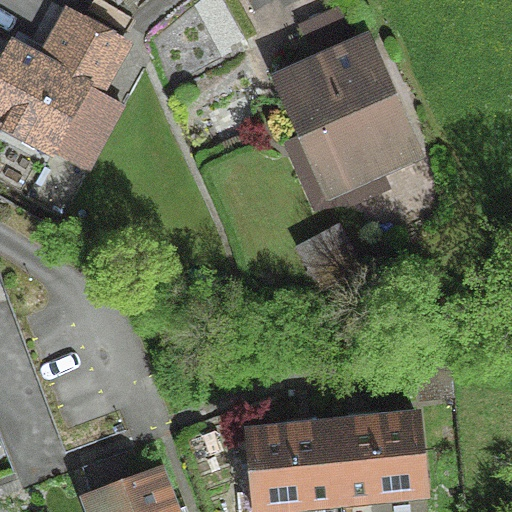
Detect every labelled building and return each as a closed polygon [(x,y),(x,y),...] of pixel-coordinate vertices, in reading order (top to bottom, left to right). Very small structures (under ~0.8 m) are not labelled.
[(0,60),(0,130),(48,156),(111,39),(65,15),(39,63),(8,47),(0,60)] [(408,155),(360,49),(278,85),(303,141),(314,136),(332,177),(366,162),(371,172),(408,155)] [(331,228),(304,243),(323,278),(350,264),(331,228)] [(422,394),(445,391),(440,347),(417,350),(422,394)] [(421,494),(414,422),(329,430),(336,502),(421,494)] [(336,502),(329,430),(244,439),(252,511),(336,502)] [(89,511),(166,511),(153,474),(85,499),(89,511)]
